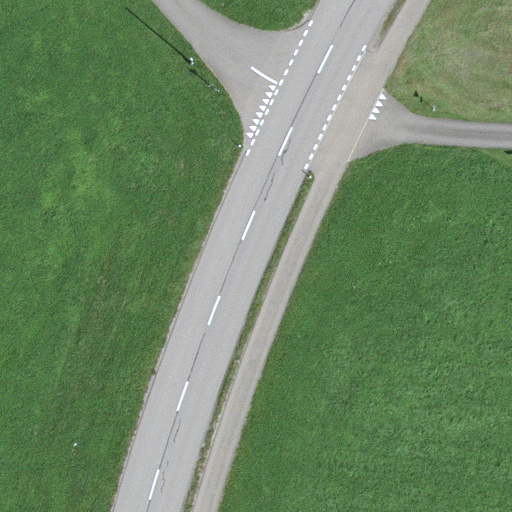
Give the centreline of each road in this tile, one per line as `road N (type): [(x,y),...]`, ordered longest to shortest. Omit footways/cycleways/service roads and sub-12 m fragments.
road 1 (secondary): [(148,511),(215,301),(307,98)]
road 2 (track): [(307,98),(432,129),(511,132)]
road 3 (residential): [(307,98),(219,48),(172,0)]
